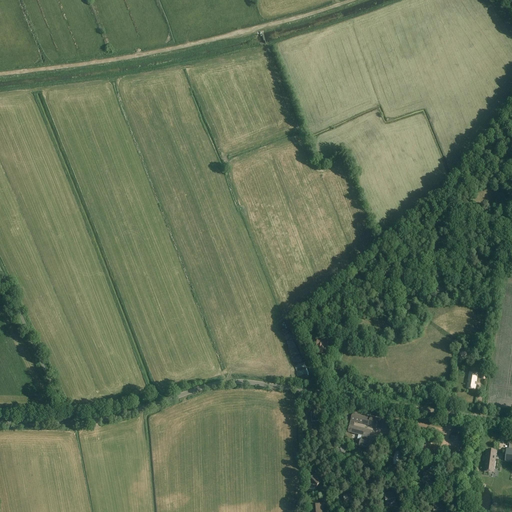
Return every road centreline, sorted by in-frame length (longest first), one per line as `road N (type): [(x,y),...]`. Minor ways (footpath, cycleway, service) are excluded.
road 1 (unclassified): [(511,423),(244,382),(66,423)]
road 2 (track): [(354,0),(151,54),(0,75)]
road 3 (unclassified): [(66,423),(0,271)]
